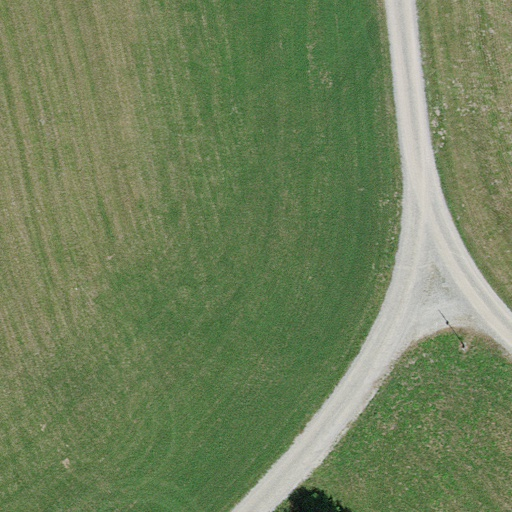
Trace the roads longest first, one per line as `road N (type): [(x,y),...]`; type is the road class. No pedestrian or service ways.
road 1 (track): [(433,251),(365,381),(250,511)]
road 2 (track): [(433,251),(402,0)]
